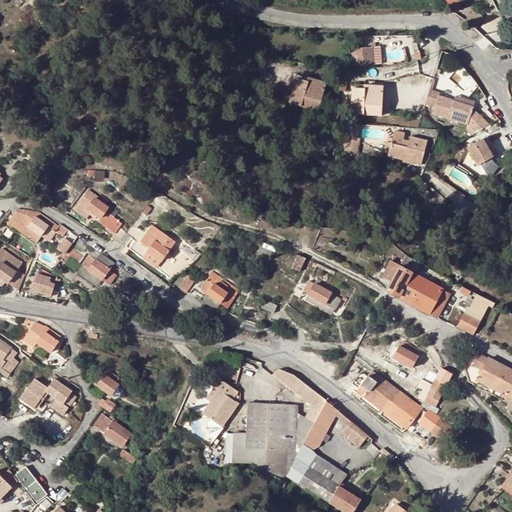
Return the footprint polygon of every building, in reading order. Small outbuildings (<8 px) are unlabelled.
[(443,0),(451,14),(459,10),(454,0),(443,0)] [(373,66),(372,48),(349,50),(351,68),(373,66)] [(323,89),(307,83),(307,82),(296,78),(288,102),(316,111),(323,89)] [(323,89),(325,83),(308,78),(307,82),(307,83),(323,89)] [(484,121),(468,106),(468,104),(449,98),(433,93),(434,90),(428,88),(424,87),(420,102),(429,104),(427,111),(464,123),(469,130),(484,121)] [(363,90),(363,89),(351,88),(350,113),(360,113),(367,91),(363,90)] [(240,99),(223,90),(217,100),(233,109),(240,99)] [(360,113),(380,114),(381,91),(367,91),(360,113)] [(468,104),(470,99),(450,92),(449,98),(468,104)] [(346,152),(358,152),(358,139),(357,124),(346,124),(346,152)] [(403,146),(405,132),(394,130),(392,144),(403,146)] [(423,163),(428,139),(411,136),(408,147),(403,146),(392,144),(391,143),(389,156),(407,160),(409,154),(416,156),(415,161),(423,163)] [(487,155),(481,145),(485,142),(482,136),(461,148),(471,166),(488,157),(487,155)] [(491,152),(485,142),(481,145),(487,155),(491,152)] [(453,164),(459,151),(456,145),(455,145),(453,146),(452,148),(452,151),(448,162),(453,164)] [(104,205),(96,199),(98,196),(89,189),(74,210),(82,216),(88,208),(100,218),(108,207),(104,205)] [(96,199),(104,205),(107,200),(100,194),(98,196),(96,199)] [(239,210),(230,205),(227,212),(235,217),(239,210)] [(28,226),(41,235),(49,241),(58,226),(38,212),(22,210),(17,218),(28,226)] [(172,255),(176,249),(173,246),(176,241),(153,224),(140,241),(149,247),(147,251),(162,261),(168,252),(172,255)] [(36,243),(41,235),(28,226),(22,233),(36,243)] [(111,237),(117,242),(124,232),(119,228),(111,237)] [(125,233),(118,242),(124,247),(132,237),(125,233)] [(63,256),(69,247),(70,245),(64,241),(56,252),(63,256)] [(25,277),(15,274),(22,264),(1,248),(0,250),(0,287),(3,289),(8,283),(19,291),(20,288),(25,277)] [(83,257),(70,248),(67,253),(71,256),(79,262),(83,257)] [(162,261),(147,251),(142,258),(157,268),(162,261)] [(65,263),(71,256),(67,253),(61,260),(65,263)] [(88,268),(102,278),(108,283),(115,274),(114,273),(117,268),(113,264),(114,263),(107,258),(103,255),(100,253),(95,260),(89,255),(83,264),(88,268)] [(304,258),(296,254),(291,265),(298,269),(304,258)] [(399,264),(391,280),(386,290),(410,303),(415,292),(412,290),(413,286),(410,284),(416,274),(412,272),(406,269),(411,259),(405,255),(400,263),(399,264)] [(411,259),(406,269),(412,272),(417,262),(411,259)] [(383,276),(391,280),(399,264),(392,260),(383,276)] [(97,285),(102,278),(88,268),(83,264),(77,271),(97,285)] [(200,289),(206,293),(220,303),(226,307),(238,290),(212,272),(200,289)] [(138,283),(124,273),(120,278),(134,288),(138,283)] [(185,291),(186,290),(194,278),(186,273),(178,277),(174,284),(185,291)] [(50,279),(36,274),(30,290),(50,297),(54,284),(48,282),(50,279)] [(442,288),(416,274),(410,284),(413,286),(412,290),(415,292),(410,303),(430,313),(442,288)] [(333,308),(339,298),(329,292),(332,287),(316,278),(313,283),(306,279),(300,290),(308,294),(333,308)] [(439,318),(452,294),(442,288),(430,313),(439,318)] [(206,293),(202,299),(216,309),(220,303),(206,293)] [(470,308),(483,315),(488,304),(492,306),(494,303),(477,293),(470,308)] [(330,313),(333,308),(308,294),(305,299),(330,313)] [(276,305),(264,300),(261,307),(273,312),(276,305)] [(483,315),(470,308),(467,306),(463,314),(479,322),(483,315)] [(457,325),(473,333),(479,322),(463,314),(457,325)] [(49,352),(60,337),(46,326),(47,325),(45,325),(44,327),(35,322),(25,320),(24,324),(24,325),(28,329),(21,339),(32,346),(35,342),(49,352)] [(16,353),(16,352),(0,340),(0,375),(6,379),(18,362),(13,358),(16,353)] [(420,351),(401,341),(399,345),(418,356),(420,351)] [(418,356),(399,345),(392,357),(412,367),(418,356)] [(511,369),(506,366),(488,357),(486,357),(480,354),(475,351),(466,370),(469,382),(504,401),(507,395),(511,397),(511,369)] [(436,378),(446,384),(452,373),(442,368),(436,378)] [(271,375),(311,405),(305,416),(314,422),(326,401),(294,376),(280,370),(271,375)] [(376,413),(380,408),(406,427),(414,418),(420,407),(400,391),(379,375),(371,371),(355,392),(359,395),(357,398),(376,413)] [(422,389),(418,398),(424,401),(428,394),(432,386),(436,378),(426,372),(421,380),(416,386),(422,389)] [(118,384),(105,374),(96,386),(110,395),(118,384)] [(34,409),(45,392),(63,404),(64,401),(69,405),(76,395),(58,383),(60,380),(52,376),(49,380),(52,381),(48,387),(34,378),(20,399),(34,409)] [(436,378),(432,386),(442,391),(446,384),(436,378)] [(219,380),(213,388),(217,390),(201,412),(208,417),(220,426),(236,403),(231,399),(236,392),(219,380)] [(428,394),(438,399),(442,391),(432,386),(428,394)] [(197,410),(201,412),(217,390),(213,388),(197,410)] [(424,401),(434,407),(438,399),(428,394),(424,401)] [(103,407),(109,411),(112,408),(114,404),(106,398),(105,401),(101,399),(98,403),(103,407)] [(314,422),(302,444),(310,449),(316,444),(335,409),(326,401),(314,422)] [(246,448),(276,449),(290,450),(290,436),(295,436),(296,412),(296,404),(247,403),(246,434),(246,448)] [(418,421),(426,411),(420,407),(414,418),(418,421)] [(426,411),(418,421),(430,430),(440,416),(428,408),(426,411)] [(350,421),(338,411),(335,415),(347,425),(350,421)] [(284,478),(294,459),(295,460),(302,444),(314,422),(305,416),(304,417),(296,412),(295,436),(290,436),(290,450),(276,449),(246,448),(246,434),(234,433),(233,464),(254,464),(285,480),(285,479),(284,478)] [(130,434),(102,414),(94,425),(122,445),(130,434)] [(430,430),(441,438),(451,424),(440,416),(430,430)] [(211,438),(220,426),(208,417),(205,422),(207,436),(211,438)] [(358,448),(368,436),(367,435),(350,421),(347,425),(341,433),(358,448)] [(451,424),(441,438),(452,446),(461,433),(451,424)] [(308,467),(315,455),(310,449),(302,444),(295,460),(287,476),(296,481),(306,465),(308,467)] [(134,458),(122,449),(119,454),(131,463),(134,458)] [(344,511),(351,511),(358,502),(337,488),(339,485),(346,474),(315,455),(308,467),(306,465),(296,481),(344,511)] [(25,467),(15,475),(36,502),(46,494),(40,487),(38,489),(28,476),(31,474),(25,467)] [(0,497),(10,487),(11,488),(18,482),(8,470),(0,478),(0,477),(0,497)] [(511,472),(502,487),(504,489),(511,494),(511,472)] [(28,476),(38,489),(40,487),(31,474),(28,476)] [(360,499),(339,485),(337,488),(358,502),(360,499)] [(113,494),(110,500),(117,503),(124,489),(117,486),(114,494),(113,494)] [(402,511),(404,509),(396,503),(388,511),(402,511)]
